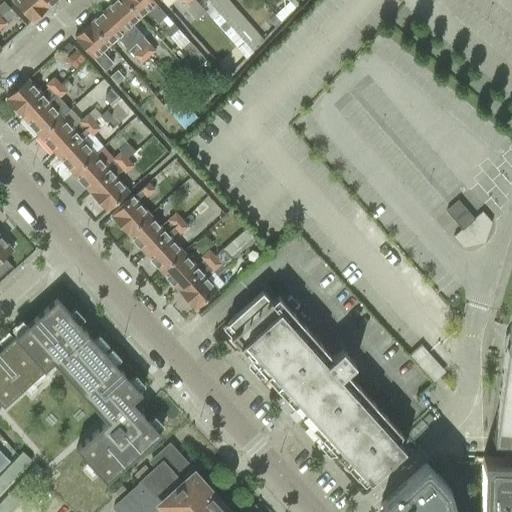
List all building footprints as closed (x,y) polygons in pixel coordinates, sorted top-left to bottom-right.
[(47,8),(40,0),(12,0),(18,7),(32,22),(47,8)] [(123,0),(116,0),(105,10),(136,44),(144,37),(133,25),(140,18),(123,0)] [(123,0),(140,18),(147,12),(157,23),(166,16),(151,0),(123,0)] [(180,0),(184,5),(183,6),(195,20),(204,12),(199,6),(193,0),(180,0)] [(205,0),(199,6),(204,12),(243,56),(255,46),(262,39),(227,0),(205,0)] [(2,2),(0,3),(0,15),(1,15),(8,8),(2,2)] [(1,15),(0,15),(0,20),(3,24),(14,14),(8,8),(1,15)] [(105,10),(90,24),(110,45),(117,39),(128,51),(136,44),(105,10)] [(273,16),(268,21),(274,27),(279,22),(273,16)] [(177,29),(171,22),(164,28),(171,35),(177,29)] [(90,24),(74,38),(88,52),(105,71),(113,64),(102,52),(103,52),(110,45),(90,24)] [(136,44),(128,51),(133,57),(132,57),(140,65),(148,58),(140,49),(136,44)] [(147,44),(140,49),(148,58),(154,52),(147,44)] [(76,50),(65,59),(75,70),(85,60),(76,50)] [(116,71),(110,77),(116,84),(123,78),(116,71)] [(5,98),(23,118),(60,85),(53,77),(45,84),(48,87),(41,94),(27,78),(5,98)] [(23,118),(39,137),(68,111),(57,98),(65,91),(60,85),(23,118)] [(105,94),(104,101),(108,105),(116,98),(109,91),(105,94)] [(175,94),(163,106),(180,125),(193,114),(175,94)] [(39,137),(56,155),(93,122),(86,114),(78,122),(80,124),(74,130),(62,117),(68,111),(39,137)] [(56,155),(73,174),(95,154),(82,139),(88,133),(91,136),(99,129),(93,122),(56,155)] [(127,144),(119,151),(126,159),(135,152),(135,151),(128,143),(127,144)] [(73,173),(73,174),(89,192),(90,192),(112,172),(126,159),(119,151),(111,159),(114,162),(108,168),(95,154),(73,173)] [(90,192),(89,192),(106,211),(121,197),(127,192),(128,190),(115,176),(122,171),(124,173),(132,166),(126,159),(112,172),(90,192)] [(111,215),(128,234),(150,214),(138,200),(144,194),(147,197),(155,190),(148,182),(111,215)] [(445,211),(454,221),(466,210),(457,200),(445,211)] [(454,221),(460,229),(461,230),(474,219),(473,218),(466,210),(454,221)] [(461,230),(460,229),(452,236),(462,247),(484,243),(491,222),(481,211),(473,218),(474,219),(461,230)] [(128,234),(145,253),(182,220),(175,212),(167,220),(169,223),(163,229),(150,214),(128,234)] [(145,253),(161,272),(184,252),(171,237),(177,232),(180,234),(188,227),(182,220),(145,253)] [(239,235),(223,250),(233,262),(241,255),(239,253),(254,239),(246,230),(239,235)] [(12,249),(0,236),(0,275),(10,266),(3,257),(12,249)] [(161,272),(178,291),(215,257),(209,250),(200,257),(203,260),(197,266),(184,252),(161,272)] [(178,290),(178,291),(194,309),(209,296),(217,289),(223,283),(217,276),(233,262),(223,250),(215,257),(215,258),(178,290)] [(339,377),(345,372),(354,364),(341,349),(326,363),(261,291),(225,322),(234,332),(229,336),(355,476),(360,472),(368,481),(404,449),(339,377)] [(56,299),(0,349),(0,403),(3,407),(25,387),(20,382),(53,352),(111,416),(75,448),(106,482),(160,433),(140,411),(142,409),(141,408),(138,411),(131,402),(141,393),(56,299)] [(491,439),(511,441),(511,316),(509,329),(510,329),(511,329),(511,334),(511,337),(509,346),(509,354),(503,352),(491,439)] [(411,354),(434,380),(443,371),(421,346),(411,354)] [(162,463),(113,507),(117,511),(151,511),(160,505),(166,511),(250,511),(253,510),(252,508),(247,511),(230,511),(170,445),(157,457),(162,463)] [(0,468),(9,460),(0,450),(0,468)] [(0,474),(0,492),(30,460),(22,452),(0,474)] [(511,511),(511,457),(481,456),(481,457),(481,465),(479,511),(455,511),(452,500),(449,488),(425,463),(380,504),(383,508),(386,511),(511,511)] [(35,464),(0,502),(0,511),(7,511),(44,473),(35,464)]
